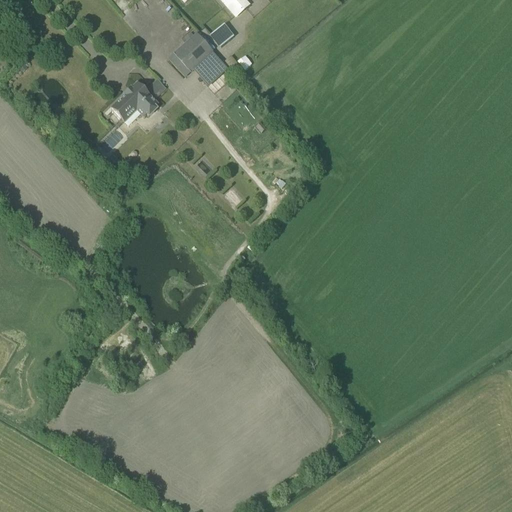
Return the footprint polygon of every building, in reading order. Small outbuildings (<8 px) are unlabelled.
[(218,0),(235,19),(250,7),(243,0),(179,0),(184,5),(189,0),(218,0)] [(220,48),(235,41),(228,26),(213,33),(220,48)] [(173,56),(168,60),(185,79),(194,71),(203,81),(209,88),(228,70),(196,34),(173,55),(173,56)] [(241,69),(235,74),(244,84),(250,79),(241,69)] [(149,88),(157,97),(166,89),(158,80),(149,88)] [(113,114),(112,115),(123,126),(135,114),(142,121),(157,107),(137,86),(131,92),(129,90),(122,97),(124,99),(111,112),(113,114)] [(260,136),(264,132),(259,126),(255,130),(260,136)] [(115,132),(101,147),(107,152),(121,137),(115,132)] [(114,164),(108,170),(114,176),(120,170),(114,164)]
